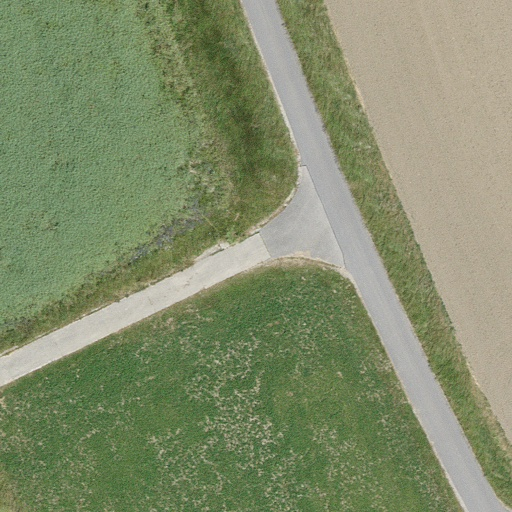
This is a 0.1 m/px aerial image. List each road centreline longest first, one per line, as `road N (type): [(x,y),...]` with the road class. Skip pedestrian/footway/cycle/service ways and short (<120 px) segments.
road 1 (unclassified): [(229,0),(317,234),(461,511)]
road 2 (track): [(317,234),(0,384)]
